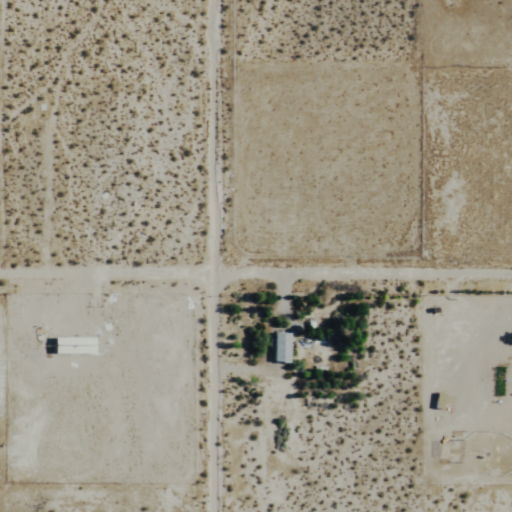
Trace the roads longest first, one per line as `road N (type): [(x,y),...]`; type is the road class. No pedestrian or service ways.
road 1 (residential): [(511,277),(0,275)]
road 2 (residential): [(213,511),(215,0)]
